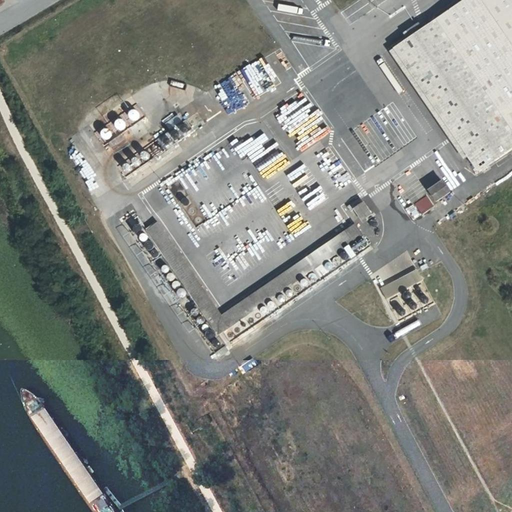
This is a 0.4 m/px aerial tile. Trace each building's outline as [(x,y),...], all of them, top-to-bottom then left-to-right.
[(352,11),(374,0),(358,0),(349,5),(352,11)] [(511,0),(423,0),(380,30),(465,154),(511,121),(511,0)] [(168,129),(181,120),(176,114),(164,123),(168,129)] [(423,182),(436,173),(430,163),(416,172),(423,182)] [(296,190),(305,183),(297,173),(288,179),(296,190)] [(440,177),(424,188),(433,203),(450,192),(440,177)] [(420,215),(434,206),(426,195),(413,203),(420,215)] [(358,196),(346,205),(359,222),(371,213),(358,196)] [(157,220),(145,227),(179,283),(191,275),(157,220)] [(346,244),(341,247),(348,257),(353,254),(346,244)] [(376,277),(379,284),(413,271),(410,263),(376,277)] [(383,297),(421,283),(417,271),(379,285),(383,297)]
